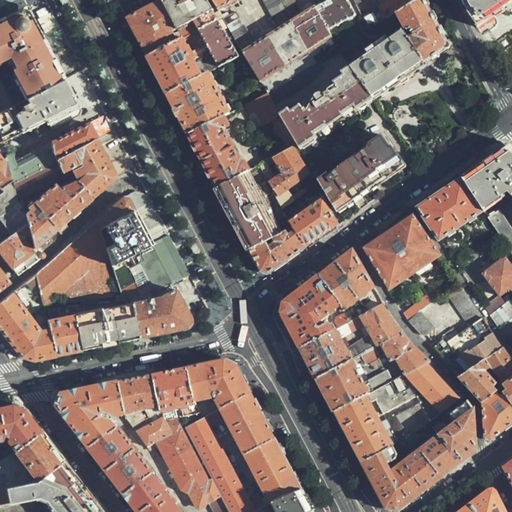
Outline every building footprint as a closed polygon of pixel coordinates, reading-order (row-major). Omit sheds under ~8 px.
[(178,28),(163,0),(128,18),(143,48),(148,57),(183,38),(179,30),(174,34),(172,31),(178,28)] [(219,10),(213,0),(162,0),(163,0),(178,28),(179,30),(183,38),(189,35),(201,29),(220,19),(224,17),(221,12),(219,10)] [(213,0),(219,10),(238,0),(213,0)] [(313,65),(306,52),(291,23),(288,18),(278,0),(264,0),(274,15),(275,14),(283,28),(245,53),(268,93),(313,65)] [(278,0),(288,18),(301,11),(294,0),(278,0)] [(328,29),(357,14),(350,0),(328,0),(316,7),(328,29)] [(426,63),(446,49),(447,42),(430,11),(423,0),(417,0),(397,12),(407,28),(409,27),(415,36),(409,39),(404,31),(397,37),(394,34),(388,39),(387,36),(348,63),(350,67),(374,99),(399,81),(402,84),(409,79),(407,76),(426,63)] [(370,29),(397,12),(417,0),(390,0),(363,17),(370,29)] [(511,0),(461,0),(468,12),(478,27),(494,16),(511,3),(511,0)] [(306,52),(331,36),(328,29),(316,7),(291,23),(306,52)] [(42,41),(28,13),(22,10),(0,22),(0,82),(13,107),(64,80),(48,52),(47,53),(44,51),(41,44),(41,42),(42,41)] [(224,17),(241,46),(252,40),(247,33),(249,32),(237,12),(228,17),(224,11),(221,12),(224,17)] [(183,38),(148,57),(158,77),(168,94),(210,73),(240,57),(220,19),(201,29),(213,53),(196,62),(195,60),(204,56),(199,47),(191,52),(185,40),(190,37),(189,35),(183,38)] [(326,69),(320,61),(313,65),(268,93),(275,105),(289,96),(291,98),(317,80),(316,77),(326,69)] [(367,104),(374,99),(350,67),(333,79),(334,82),(333,83),(336,87),(325,95),(322,95),(320,94),(318,95),(316,96),(316,97),(316,100),(311,103),(313,107),(307,111),(305,108),(303,110),(301,106),(291,113),(289,110),(281,115),(299,146),(302,150),(317,140),(313,134),(326,125),(328,127),(342,117),(340,114),(355,104),(359,110),(367,104)] [(210,73),(168,94),(178,114),(189,134),(225,115),(231,112),(217,85),(219,84),(217,81),(215,83),(210,73)] [(52,131),(79,116),(80,112),(69,91),(64,80),(13,107),(0,113),(0,142),(1,144),(2,149),(5,147),(4,143),(47,121),(52,131)] [(0,113),(13,107),(0,82),(0,113)] [(299,146),(281,115),(275,105),(268,93),(246,104),(251,112),(255,110),(264,125),(272,120),(276,128),(274,129),(279,136),(281,135),(285,142),(261,155),(265,162),(275,157),(275,158),(296,147),(299,146)] [(208,170),(217,188),(250,171),(245,162),(244,162),(241,157),(239,157),(224,128),(229,125),(225,115),(189,134),(208,170)] [(58,158),(95,139),(91,130),(88,124),(51,143),(58,158)] [(369,149),(341,168),(342,169),(327,179),(326,177),(320,180),(338,212),(358,198),(387,177),(405,164),(385,135),(368,147),(369,149)] [(71,175),(92,198),(115,177),(105,157),(95,139),(58,158),(68,176),(71,175)] [(10,156),(6,158),(18,198),(22,196),(68,176),(58,158),(51,143),(15,162),(13,158),(11,157),(10,156)] [(2,149),(1,144),(0,144),(0,185),(2,188),(0,188),(0,217),(23,201),(22,196),(18,198),(6,158),(2,149)] [(307,160),(302,150),(299,146),(296,147),(275,158),(283,173),(278,176),(279,178),(275,180),(272,174),(273,173),(268,162),(259,166),(282,209),(309,190),(307,187),(291,197),(285,189),(307,176),(310,175),(303,162),(307,160)] [(511,251),(511,151),(504,150),(493,157),(462,178),(483,209),(508,191),(511,194),(511,229),(499,210),(489,217),(497,230),(511,251)] [(235,221),(252,255),(294,228),(289,221),(282,209),(259,166),(250,171),(217,188),(232,216),(235,221)] [(34,202),(56,229),(74,213),(92,198),(71,175),(74,182),(68,185),(67,182),(64,183),(65,186),(59,189),(56,184),(34,202)] [(418,208),(440,241),(484,211),(483,209),(462,178),(440,193),(418,208)] [(123,197),(95,222),(97,227),(102,224),(134,210),(151,202),(148,195),(140,193),(133,191),(123,197)] [(294,228),(307,247),(323,236),(339,224),(323,197),(289,221),(294,228)] [(0,219),(11,235),(28,222),(25,210),(23,201),(0,217),(0,219)] [(28,222),(37,260),(43,255),(36,247),(43,241),(56,229),(34,202),(25,210),(28,222)] [(153,246),(170,239),(161,220),(151,202),(134,210),(153,246)] [(153,246),(134,210),(102,224),(112,241),(104,244),(108,253),(123,292),(129,291),(139,289),(134,278),(135,277),(127,260),(125,261),(122,255),(138,249),(140,251),(138,260),(151,286),(171,283),(190,276),(170,239),(153,246)] [(441,256),(414,216),(389,232),(364,249),(389,290),(441,256)] [(0,257),(4,263),(15,277),(37,260),(28,222),(11,235),(0,243),(0,257)] [(95,222),(37,274),(44,306),(54,298),(55,302),(114,289),(101,256),(108,253),(104,244),(97,227),(95,222)] [(294,228),(252,255),(261,272),(269,274),(278,268),(307,247),(294,228)] [(343,310),(374,287),(354,251),(336,264),(320,276),(340,306),(343,310)] [(486,305),(493,313),(506,302),(502,296),(511,287),(511,265),(505,257),(483,274),(499,294),(486,305)] [(44,306),(37,274),(0,302),(0,328),(12,344),(21,356),(34,360),(55,355),(47,320),(44,306)] [(340,306),(320,276),(286,302),(284,315),(287,319),(302,348),(334,331),(330,325),(326,324),(318,328),(316,324),(340,306)] [(174,290),(171,283),(151,286),(139,289),(129,291),(139,338),(187,327),(190,324),(190,322),(190,317),(183,303),(176,289),(174,290)] [(471,326),(483,319),(462,287),(449,296),(471,326)] [(108,344),(139,338),(129,291),(123,292),(71,304),(80,350),(108,344)] [(490,315),(499,329),(511,318),(511,297),(506,302),(493,313),(490,315)] [(420,312),(435,305),(429,298),(414,307),(404,314),(408,321),(420,312)] [(47,320),(55,355),(63,354),(80,350),(71,304),(58,306),(60,315),(62,314),(63,317),(47,320)] [(393,320),(383,304),(356,319),(350,322),(346,324),(357,344),(346,350),(353,362),(362,356),(376,348),(382,344),(402,333),(393,320)] [(483,304),(490,315),(493,313),(486,305),(483,304)] [(434,328),(420,312),(408,321),(421,335),(426,336),(434,328)] [(348,317),(345,313),(336,318),(334,323),(338,329),(346,324),(350,322),(348,317)] [(483,319),(471,326),(457,335),(452,330),(443,336),(443,339),(434,344),(431,346),(447,364),(459,377),(486,359),(503,348),(483,319)] [(310,364),(319,380),(353,362),(346,350),(357,344),(346,324),(338,329),(334,331),(302,348),(310,364)] [(409,344),(402,333),(382,344),(393,361),(397,359),(406,375),(430,362),(415,349),(409,344)] [(376,348),(362,356),(367,365),(381,357),(376,348)] [(511,362),(510,359),(503,348),(486,359),(492,368),(490,370),(495,372),(505,387),(511,380),(511,362)] [(492,368),(486,359),(459,377),(474,393),(483,403),(496,394),(493,389),(497,386),(487,372),(490,370),(492,368)] [(212,362),(189,367),(203,412),(205,418),(217,411),(221,409),(252,393),(238,365),(225,360),(212,362)] [(327,397),(335,412),(394,381),(387,371),(369,381),(370,383),(366,385),(353,362),(319,380),(327,397)] [(362,464),(393,447),(405,441),(462,396),(446,379),(430,362),(406,375),(394,381),(335,412),(347,435),(362,464)] [(171,371),(155,375),(164,418),(172,435),(181,430),(182,429),(179,423),(179,408),(184,407),(186,415),(203,412),(189,367),(171,371)] [(148,447),(172,435),(164,418),(155,375),(137,379),(119,383),(124,413),(125,419),(147,447),(148,447)] [(59,406),(90,446),(116,426),(108,416),(124,413),(119,383),(88,389),(63,394),(59,406)] [(266,419),(252,393),(221,409),(230,428),(229,429),(230,431),(232,430),(266,495),(265,496),(266,498),(262,499),(259,493),(253,496),(253,505),(252,505),(208,424),(216,426),(223,423),(217,411),(205,418),(186,428),(213,480),(222,496),(230,511),(250,511),(269,504),(273,502),(302,488),(289,464),(266,419)] [(506,429),(511,424),(511,404),(504,394),(499,398),(496,394),(483,403),(484,405),(486,437),(491,440),(506,429)] [(474,411),(467,402),(451,415),(457,423),(449,429),(443,420),(433,428),(439,436),(421,450),(442,477),(460,464),(476,452),(474,411)] [(13,405),(0,407),(0,441),(2,441),(3,439),(4,437),(8,438),(6,442),(13,452),(40,431),(23,409),(17,407),(13,405)] [(100,459),(108,470),(136,449),(118,425),(116,426),(90,446),(100,459)] [(181,430),(172,435),(148,447),(150,449),(160,446),(183,489),(191,492),(199,508),(209,503),(222,496),(213,480),(210,482),(181,430)] [(51,446),(40,431),(13,452),(2,461),(0,461),(0,487),(36,480),(63,461),(51,446)] [(398,456),(393,447),(362,464),(386,508),(391,509),(398,510),(421,493),(442,477),(421,450),(400,466),(399,465),(396,466),(397,469),(392,472),(388,464),(396,459),(398,456)] [(119,485),(125,493),(152,472),(153,472),(136,449),(108,470),(119,485)] [(0,503),(26,498),(29,511),(101,511),(94,501),(73,474),(63,461),(36,480),(0,487),(0,503)] [(139,511),(182,511),(152,472),(125,493),(139,511)] [(314,511),(313,509),(302,488),(273,502),(278,511),(272,511),(269,504),(250,511),(314,511)] [(505,511),(496,493),(490,491),(473,504),(461,511),(505,511)] [(209,503),(214,511),(230,511),(222,496),(209,503)] [(0,511),(29,511),(26,498),(0,503),(0,511)]
